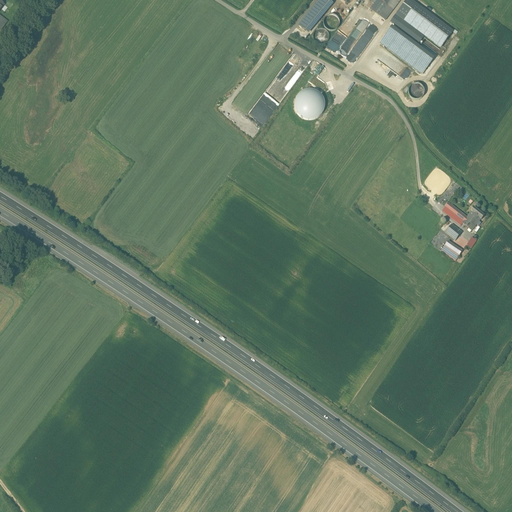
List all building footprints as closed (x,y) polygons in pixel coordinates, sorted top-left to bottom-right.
[(333,4),(327,0),(320,0),(299,26),(308,34),(333,4)] [(385,20),(400,0),(368,0),(374,4),(370,9),(385,20)] [(440,48),(453,32),(410,0),(407,0),(391,22),(419,44),(425,37),(440,48)] [(337,49),(358,60),(371,36),(364,33),(362,37),(353,32),(362,16),(350,10),(331,46),(334,47),(334,46),(332,44),(334,41),(338,43),(336,45),(336,44),(335,46),(338,48),(337,49)] [(321,21),(331,31),(339,24),(330,14),(321,21)] [(381,43),(421,73),(433,58),(393,28),(381,43)] [(325,45),(328,32),(316,29),(313,41),(325,45)] [(411,69),(381,49),(375,58),(405,78),(411,69)] [(318,64),(313,72),(318,75),(324,68),(318,64)] [(413,90),(417,98),(423,95),(420,86),(416,88),(417,89),(413,90)] [(295,119),(315,119),(315,116),(318,116),(318,114),(314,114),(314,112),(310,112),(310,102),(302,102),(302,103),(297,103),(297,111),(295,111),(295,119)] [(467,218),(449,203),(443,212),(461,226),(462,224),(467,218)] [(471,211),(471,212),(481,219),(482,220),(485,216),(474,207),(471,211)] [(472,231),(481,219),(471,212),(467,218),(462,224),(472,231)] [(462,232),(452,224),(446,232),(456,240),(462,232)] [(473,238),(467,246),(472,248),(477,241),(473,238)] [(463,251),(449,241),(442,251),(456,261),(463,251)]
